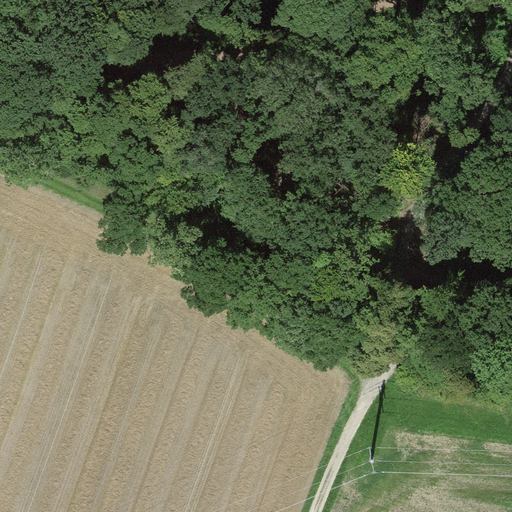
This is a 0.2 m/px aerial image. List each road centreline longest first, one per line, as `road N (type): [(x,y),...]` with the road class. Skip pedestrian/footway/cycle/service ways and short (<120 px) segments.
road 1 (track): [(511,71),(440,175),(393,269),(403,349),(373,384),(317,511)]
road 2 (track): [(403,349),(511,277)]
